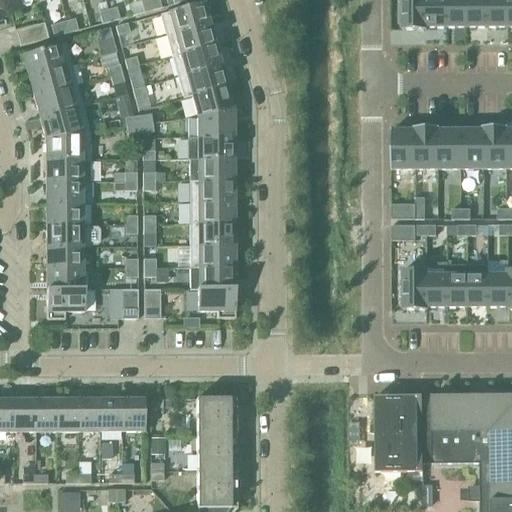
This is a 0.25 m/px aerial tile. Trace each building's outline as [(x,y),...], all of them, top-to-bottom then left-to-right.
[(152,11),(148,0),(145,0),(140,2),(143,13),(152,11)] [(148,0),(152,11),(160,9),(157,0),(148,0)] [(425,0),(401,0),(401,32),(426,32),(426,29),(425,29),(425,0)] [(445,0),(425,0),(425,29),(426,29),(446,29),(445,0)] [(466,0),(445,0),(446,29),(466,29),(466,0)] [(487,29),(486,0),(466,0),(466,29),(487,29)] [(507,29),(506,0),(486,0),(487,29),(507,29)] [(165,37),(208,25),(203,3),(159,15),(165,37)] [(107,11),(110,22),(119,20),(115,8),(107,11)] [(110,22),(107,11),(98,13),(101,25),(110,22)] [(65,22),(68,34),(77,31),(74,20),(65,22)] [(53,38),(59,36),(68,34),(65,22),(50,26),(53,38)] [(43,24),(14,32),(19,47),(47,39),(43,24)] [(117,37),(129,33),(126,24),(114,27),(117,37)] [(208,25),(165,37),(171,57),(214,46),(208,25)] [(99,41),(111,38),(108,29),(97,32),(99,41)] [(80,45),(66,49),(64,44),(21,56),(27,78),(70,66),(70,64),(85,60),(80,45)] [(214,46),(171,57),(176,78),(220,66),(214,46)] [(126,70),(138,67),(135,58),(123,61),(126,70)] [(33,98),(76,87),(70,66),(27,78),(33,98)] [(109,78),(121,74),(118,66),(107,69),(109,78)] [(190,97),(226,87),(220,66),(176,78),(182,100),(190,98),(190,97)] [(138,67),(126,70),(128,79),(140,75),(138,67)] [(121,74),(109,78),(111,86),(123,83),(121,74)] [(38,119),(82,107),(76,87),(33,98),(38,119)] [(134,100),(146,97),(143,87),(131,91),(134,100)] [(190,97),(190,98),(196,118),(233,113),(226,87),(190,97)] [(44,140),(89,134),(82,107),(38,119),(44,140)] [(196,140),(233,139),(233,113),(196,118),(196,140)] [(137,117),(138,126),(151,124),(150,115),(137,117)] [(125,128),(138,126),(137,117),(124,119),(125,128)] [(151,124),(138,126),(139,135),(152,133),(151,124)] [(138,126),(125,128),(126,137),(139,135),(138,126)] [(437,172),(437,132),(439,132),(439,130),(413,130),(413,133),(414,132),(415,172),(437,172)] [(506,172),(506,132),(507,132),(507,130),(481,130),(481,132),(483,132),(483,172),(506,172)] [(415,172),(414,132),(413,133),(390,133),(390,172),(415,172)] [(460,172),(460,132),(439,132),(437,132),(437,172),(460,172)] [(483,172),(483,132),(481,132),(460,132),(460,172),(483,172)] [(89,134),(44,140),(44,162),(81,162),(89,162),(89,134)] [(233,139),(196,140),(196,161),(233,161),(233,139)] [(141,162),(154,162),(154,152),(141,152),(141,162)] [(196,183),(233,182),(233,161),(196,161),(196,182),(196,183)] [(89,183),(89,162),(81,162),(44,162),(44,184),(81,183),(89,183)] [(123,183),(136,183),(136,174),(123,174),(123,183)] [(142,183),(154,183),(154,174),(141,174),(142,183)] [(196,183),(196,182),(188,182),(188,204),(233,204),(233,182),(196,183)] [(81,183),(44,184),(44,205),(81,205),(81,183)] [(136,183),(123,183),(123,192),(136,192),(136,183)] [(154,183),(142,183),(142,192),(154,192),(154,183)] [(415,200),(415,207),(415,211),(424,212),(424,200),(415,200)] [(233,204),(188,204),(188,226),(233,226),(233,204)] [(81,227),(81,226),(81,205),(44,205),(45,227),(81,227)] [(415,211),(415,207),(391,207),(391,222),(415,222),(415,211)] [(424,222),(424,212),(415,211),(415,222),(424,222)] [(461,222),(460,211),(451,211),(451,222),(461,222)] [(470,211),(460,211),(461,222),(470,222),(470,211)] [(506,221),(506,211),(497,211),(497,221),(506,221)] [(124,226),(136,226),(136,217),(124,217),(124,226)] [(142,226),(154,226),(154,217),(142,217),(142,226)] [(81,249),(90,249),(90,246),(94,246),(94,244),(100,244),(102,242),(102,231),(99,228),(92,228),(92,226),(81,226),(81,227),(45,227),(45,248),(81,248),(81,249)] [(136,226),(124,226),(124,236),(136,236),(136,226)] [(154,226),(142,226),(142,235),(154,235),(154,226)] [(188,248),(233,247),(233,226),(188,226),(188,248)] [(415,243),(415,238),(415,228),(391,228),(391,243),(415,243)] [(426,238),(426,228),(415,228),(415,238),(426,238)] [(435,228),(426,228),(426,238),(435,238),(435,228)] [(467,238),(467,228),(458,228),(458,238),(467,238)] [(476,228),(467,228),(467,238),(476,238),(476,228)] [(508,238),(508,228),(499,228),(499,238),(508,238)] [(197,269),(233,269),(233,247),(188,248),(189,270),(197,270),(197,269)] [(81,248),(45,248),(45,270),(81,270),(81,269),(81,249),(81,248)] [(142,270),(154,269),(154,260),(142,260),(142,270)] [(124,270),(136,269),(136,261),(124,261),(124,270)] [(447,268),(448,268),(448,265),(426,266),(426,272),(427,272),(427,309),(447,309),(447,277),(447,268)] [(467,277),(468,277),(468,268),(448,268),(447,268),(447,277),(447,309),(468,309),(467,277)] [(81,270),(45,270),(45,292),(81,291),(83,291),(88,291),(88,269),(81,269),(81,270)] [(136,269),(124,270),(124,279),(136,279),(136,269)] [(154,269),(142,270),(142,279),(155,279),(154,269)] [(197,291),(234,290),(233,269),(197,269),(197,270),(197,290),(197,291)] [(427,272),(426,272),(402,272),(402,312),(427,312),(427,309),(427,272)] [(488,309),(488,277),(468,277),(467,277),(468,309),(488,309)] [(508,277),(507,277),(488,277),(488,309),(507,309),(508,309),(508,277)] [(197,291),(197,290),(196,290),(196,313),(216,313),(215,320),(234,320),(234,290),(197,291)] [(81,291),(45,292),(45,321),(63,321),(63,314),(94,313),(93,291),(88,291),(83,291),(81,291)] [(120,321),(136,321),(136,291),(120,291),(120,321)] [(143,321),(159,321),(159,291),(143,291),(143,321)] [(511,511),(511,396),(374,398),(374,426),(370,426),(370,435),(374,435),(375,474),(421,474),(421,465),(478,465),(479,490),(473,490),(474,501),(479,501),(478,511),(511,511)] [(234,511),(235,511),(234,399),(233,399),(233,400),(195,400),(195,511),(234,511)] [(0,433),(12,434),(12,401),(0,401),(0,433)] [(34,434),(34,401),(12,401),(12,434),(34,434)] [(55,433),(55,401),(34,401),(34,434),(55,433)] [(77,433),(77,401),(55,401),(55,433),(77,433)] [(99,433),(99,401),(77,401),(77,433),(99,433)] [(121,433),(120,401),(99,401),(99,433),(121,433)] [(120,401),(121,433),(143,433),(143,401),(120,401)] [(149,410),(162,409),(162,401),(149,401),(149,410)] [(149,465),(149,474),(162,474),(162,465),(149,465)] [(162,474),(149,474),(149,483),(162,483),(162,474)] [(33,485),(33,476),(21,476),(21,485),(33,485)] [(33,476),(33,485),(46,485),(46,476),(33,476)] [(77,485),(77,476),(64,476),(64,485),(77,485)] [(77,476),(77,485),(89,485),(89,476),(77,476)] [(108,476),(108,485),(121,485),(121,476),(108,476)] [(133,485),(133,476),(121,476),(121,485),(133,485)] [(106,504),(123,504),(123,491),(106,491),(106,504)]
